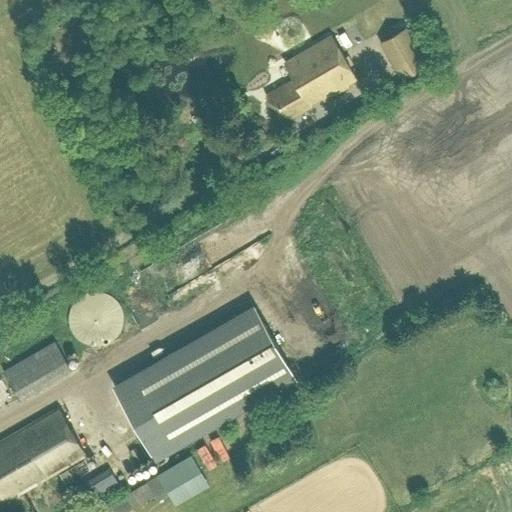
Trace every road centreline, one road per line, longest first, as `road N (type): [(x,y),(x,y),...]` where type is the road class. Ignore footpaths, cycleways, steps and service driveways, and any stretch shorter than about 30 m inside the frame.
road 1 (track): [(150,340),(254,265),(297,193),(333,154),(403,99),(511,35)]
road 2 (track): [(0,297),(225,164)]
